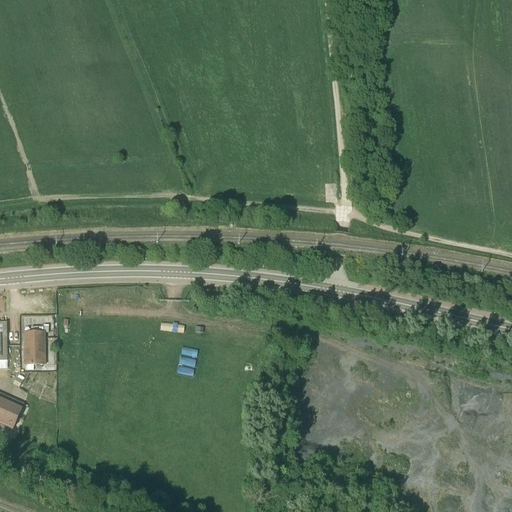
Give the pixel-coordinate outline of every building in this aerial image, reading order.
[(13,333),(0,332),(0,360),(13,361),(13,333)] [(24,366),(44,366),(44,357),(44,333),(24,334),(24,366)] [(198,357),(199,351),(184,348),(183,354),(198,357)] [(195,376),(196,359),(181,358),(179,375),(195,376)] [(19,388),(23,382),(17,378),(13,385),(19,388)] [(28,408),(0,396),(0,423),(18,431),(28,408)]
